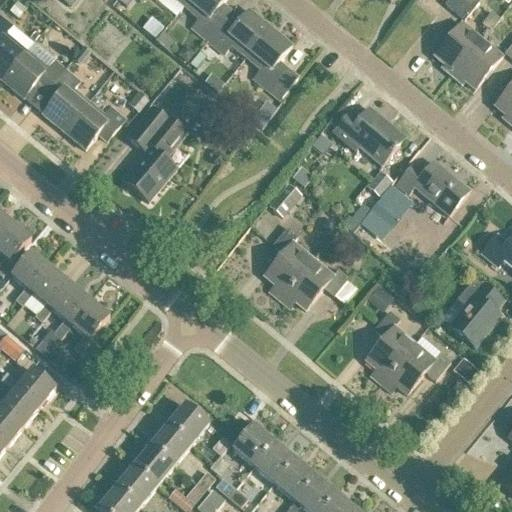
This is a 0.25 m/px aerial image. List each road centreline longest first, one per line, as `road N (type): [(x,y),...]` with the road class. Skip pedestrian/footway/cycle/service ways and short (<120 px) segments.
road 1 (residential): [(511,189),(275,0)]
road 2 (unclassified): [(406,511),(191,329)]
road 3 (unclassified): [(191,329),(0,166)]
road 4 (unclassified): [(52,511),(191,329)]
road 5 (residential): [(416,511),(511,385)]
